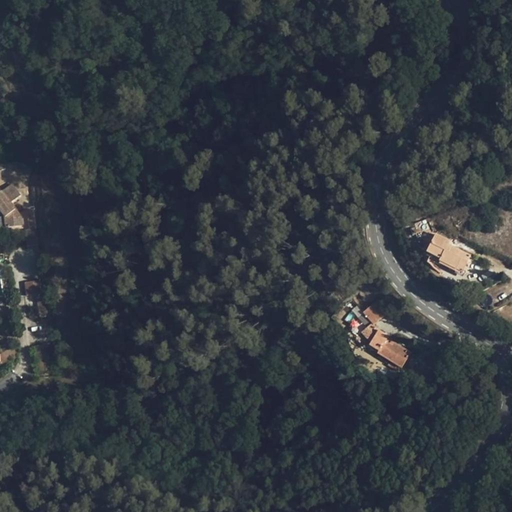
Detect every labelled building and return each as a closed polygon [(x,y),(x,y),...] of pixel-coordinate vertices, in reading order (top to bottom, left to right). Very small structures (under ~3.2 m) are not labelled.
[(1,193),(0,191),(0,210),(5,217),(6,228),(22,226),(21,217),(10,203),(20,196),(11,184),(1,193)] [(37,229),(34,209),(27,210),(30,229),(37,229)] [(39,245),(37,229),(30,229),(25,230),(27,247),(39,245)] [(450,242),(436,235),(427,252),(440,259),(439,261),(456,269),(458,264),(464,267),(470,256),(451,247),(451,246),(448,245),(450,242)] [(464,267),(458,264),(456,269),(462,272),(464,267)] [(42,294),(40,281),(25,282),(27,296),(42,294)] [(40,317),(47,315),(44,296),(37,297),(40,317)] [(374,325),(390,312),(378,299),(363,313),(374,325)] [(48,325),(47,315),(40,317),(41,325),(48,325)] [(389,337),(378,331),(369,345),(380,352),(378,354),(390,361),(402,368),(411,353),(388,339),(389,337)] [(48,343),(34,346),(35,351),(49,348),(48,343)] [(52,371),(49,348),(35,351),(38,373),(52,371)] [(402,368),(390,361),(387,366),(399,373),(402,368)]
